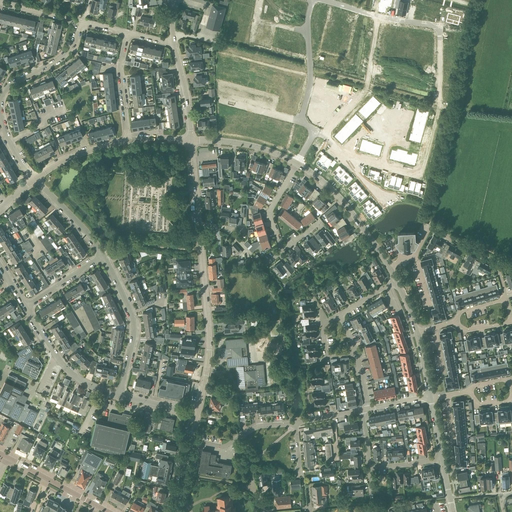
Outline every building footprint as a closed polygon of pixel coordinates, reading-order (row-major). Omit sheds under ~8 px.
[(102,2),(93,0),(92,0),(90,12),(97,14),(99,5),(101,5),(102,2)] [(138,0),(139,4),(137,4),(137,7),(142,8),(148,8),(147,3),(148,3),(147,0),(138,0)] [(379,7),(378,12),(385,13),(386,8),(387,9),(388,7),(391,7),(392,0),(385,0),(382,0),(380,0),(380,3),(379,2),(378,7),(379,7)] [(396,0),(395,4),(399,5),(398,8),(397,13),(406,15),(408,3),(400,1),(400,0),(396,0)] [(108,3),(106,10),(109,11),(108,17),(115,18),(118,6),(108,3)] [(118,6),(115,18),(122,20),(124,14),(127,14),(128,10),(128,5),(125,4),(124,7),(123,7),(118,6)] [(213,4),(207,26),(219,29),(225,7),(213,4)] [(414,4),(412,15),(420,17),(422,6),(414,4)] [(432,8),(429,19),(437,21),(439,14),(440,10),(432,8)] [(182,16),(194,20),(195,13),(184,10),(182,16)] [(448,13),(446,22),(458,26),(461,16),(448,13)] [(10,21),(12,15),(6,14),(5,20),(3,19),(3,22),(8,24),(9,21),(10,21)] [(194,22),(192,30),(196,31),(198,24),(200,15),(199,15),(196,14),(194,20),(194,22)] [(16,23),(18,17),(12,15),(10,21),(9,21),(8,24),(14,25),(15,22),(16,23)] [(335,16),(334,23),(341,25),(343,18),(335,16)] [(18,17),(16,23),(15,22),(14,25),(20,27),(21,24),(22,24),(24,18),(18,17)] [(155,20),(142,17),(140,24),(153,27),(155,20)] [(24,18),(22,24),(21,24),(20,27),(25,28),(26,28),(26,24),(28,25),(29,20),(24,18)] [(181,20),(179,27),(186,29),(188,22),(186,21),(187,19),(183,18),(183,20),(181,20)] [(343,18),(341,25),(348,27),(350,20),(343,18)] [(26,28),(25,28),(25,30),(32,32),(32,36),(35,37),(37,27),(34,26),(35,21),(29,20),(28,25),(26,24),(26,28)] [(61,31),(62,25),(53,22),(52,28),(61,31)] [(334,23),(332,29),(339,31),(341,25),(334,23)] [(341,25),(339,31),(346,33),(348,27),(341,25)] [(276,27),(272,43),(278,45),(282,32),(279,31),(280,28),(276,27)] [(59,36),(61,31),(52,28),(50,34),(59,36)] [(332,29),(330,35),(337,37),(339,31),(332,29)] [(339,31),(337,37),(345,39),(346,33),(339,31)] [(282,32),(278,45),(284,47),(288,33),(282,32)] [(288,33),(284,47),(291,49),(294,35),(288,33)] [(294,35),(291,49),(297,50),(302,34),(298,33),(297,36),(294,35)] [(58,42),(59,36),(50,34),(49,40),(58,42)] [(87,34),(86,36),(84,45),(83,47),(89,49),(90,48),(90,46),(92,37),(90,37),(90,35),(87,34)] [(418,34),(418,44),(429,44),(429,38),(427,38),(427,34),(418,34)] [(330,35),(328,42),(336,44),(337,37),(330,35)] [(446,39),(446,50),(452,50),(453,39),(456,39),(456,35),(449,35),(449,39),(446,39)] [(95,49),(96,47),(96,48),(98,38),(92,37),(90,46),(90,48),(95,49)] [(337,37),(336,44),(343,46),(345,39),(337,37)] [(102,49),(104,40),(98,38),(96,48),(102,49)] [(108,41),(108,40),(107,39),(105,38),(104,39),(104,40),(102,49),(108,50),(110,41),(108,41)] [(57,48),(58,42),(49,40),(47,46),(57,48)] [(108,50),(114,52),(114,51),(115,52),(116,48),(115,48),(116,43),(113,42),(113,40),(110,40),(110,41),(108,50)] [(328,42),(327,48),(334,50),(336,44),(328,42)] [(130,53),(136,54),(139,45),(133,43),(130,53)] [(336,44),(334,50),(341,52),(343,46),(336,44)] [(418,44),(418,53),(427,53),(427,49),(429,49),(429,44),(418,44)] [(57,48),(47,46),(44,45),(43,51),(55,54),(57,48)] [(142,58),(142,55),(144,46),(139,45),(136,54),(136,56),(142,58)] [(187,54),(187,55),(194,54),(195,58),(202,57),(201,47),(195,47),(195,45),(190,45),(190,48),(187,48),(187,49),(186,49),(187,54)] [(148,57),(150,48),(144,46),(142,55),(148,57)] [(154,58),(156,49),(150,48),(148,57),(154,58)] [(156,49),(154,58),(153,61),(155,62),(156,59),(160,60),(160,59),(163,60),(165,51),(161,50),(156,49)] [(34,58),(31,50),(25,52),(28,60),(34,58)] [(19,54),(22,62),(28,60),(25,52),(19,54)] [(22,62),(19,54),(13,56),(16,64),(22,62)] [(10,67),(16,64),(13,56),(8,58),(7,56),(4,57),(6,63),(9,62),(10,67)] [(418,56),(418,65),(429,65),(429,60),(427,60),(427,56),(418,56)] [(221,57),(218,67),(223,69),(226,58),(221,57)] [(86,67),(85,65),(79,58),(75,62),(80,69),(82,72),(83,71),(84,69),(86,67)] [(190,70),(194,70),(194,71),(199,71),(199,69),(203,69),(203,64),(202,65),(202,58),(195,59),(195,62),(190,63),(190,66),(189,66),(190,70)] [(80,69),(75,62),(70,66),(76,73),(80,69)] [(246,63),(243,74),(248,75),(251,65),(246,63)] [(77,75),(76,73),(70,66),(69,65),(64,68),(65,70),(71,77),(72,79),(77,75)] [(253,65),(250,76),(256,77),(258,67),(253,65)] [(418,65),(418,75),(427,75),(427,71),(429,71),(429,65),(418,65)] [(162,68),(156,68),(156,71),(158,71),(159,78),(162,78),(163,82),(173,80),(172,74),(163,75),(162,68)] [(61,73),(66,81),(71,77),(65,70),(61,73)] [(207,72),(202,72),(195,73),(196,76),(196,78),(194,79),(194,80),(193,80),(194,84),(195,85),(205,84),(204,78),(201,78),(201,76),(207,75),(207,72)] [(278,72),(275,83),(280,84),(283,74),(278,72)] [(59,73),(55,76),(63,86),(68,82),(66,81),(61,73),(60,74),(59,73)] [(423,79),(416,79),(416,82),(420,82),(420,89),(431,89),(431,82),(423,82),(423,79)] [(47,83),(50,91),(56,89),(52,80),(47,83)] [(163,82),(160,82),(161,86),(162,93),(164,93),(169,92),(168,88),(174,87),(173,80),(163,82)] [(41,83),(41,85),(44,93),(50,91),(47,83),(44,83),(44,82),(41,83)] [(35,87),(39,96),(44,93),(41,85),(35,87)] [(39,96),(35,87),(30,89),(33,98),(39,96)] [(163,94),(163,98),(164,98),(165,104),(166,104),(176,102),(175,96),(171,97),(170,93),(163,94)] [(373,96),(370,100),(377,107),(381,104),(373,96)] [(212,107),(212,98),(201,99),(200,100),(200,102),(201,102),(201,106),(205,105),(205,106),(209,106),(210,113),(214,112),(213,107),(212,107)] [(370,100),(366,104),(373,111),(377,107),(370,100)] [(366,104),(362,108),(370,115),(373,111),(366,104)] [(362,108),(359,111),(366,119),(370,115),(362,108)] [(417,116),(427,119),(429,112),(419,109),(417,116)] [(11,113),(12,119),(22,117),(24,116),(23,110),(20,111),(11,113)] [(356,114),(352,118),(360,125),(363,122),(356,114)] [(209,120),(198,122),(199,129),(210,128),(210,126),(217,125),(216,116),(210,116),(210,122),(209,122),(209,120)] [(415,122),(425,125),(427,119),(417,116),(415,122)] [(221,118),(221,127),(225,127),(224,129),(230,130),(231,119),(221,118)] [(352,118),(349,122),(356,129),(360,125),(352,118)] [(231,119),(230,130),(236,130),(236,128),(240,128),(241,120),(231,119)] [(245,121),(243,129),(247,130),(246,132),(252,133),(254,123),(245,121)] [(349,122),(345,126),(353,133),(356,129),(349,122)] [(414,128),(424,131),(425,125),(415,122),(414,128)] [(254,123),(252,133),(257,135),(258,132),(262,133),(264,125),(254,123)] [(269,125),(267,131),(271,133),(268,139),(274,141),(278,131),(272,129),(273,126),(269,125)] [(106,128),(108,137),(114,135),(116,134),(114,127),(112,127),(112,126),(106,128)] [(345,126),(342,129),(349,137),(353,133),(345,126)] [(100,130),(103,139),(108,137),(106,128),(100,130)] [(412,134),(422,137),(424,131),(414,128),(412,134)] [(74,131),(77,140),(83,138),(80,129),(74,131)] [(342,129),(338,133),(346,140),(349,137),(342,129)] [(103,139),(100,130),(94,131),(97,140),(103,139)] [(69,133),(72,142),(77,140),(74,131),(69,133)] [(97,140),(94,131),(88,133),(91,142),(97,140)] [(278,131),(274,141),(280,143),(282,137),(286,138),(288,132),(284,131),(283,133),(278,131)] [(63,135),(66,144),(72,142),(69,133),(63,135)] [(338,133),(334,137),(342,144),(346,140),(338,133)] [(422,137),(412,134),(410,140),(420,143),(422,137)] [(66,144),(63,135),(57,137),(60,146),(66,144)] [(54,140),(50,143),(50,144),(46,147),(45,147),(50,156),(55,153),(53,149),(57,148),(54,140)] [(45,147),(40,150),(44,158),(50,156),(45,147)] [(36,149),(37,151),(34,153),(39,161),(44,158),(40,150),(38,148),(36,149)] [(395,160),(397,151),(392,150),(390,149),(388,154),(391,154),(389,159),(395,160)] [(321,167),(327,158),(322,155),(324,153),(321,150),(317,156),(320,158),(316,163),(321,167)] [(409,165),(415,166),(417,157),(412,155),(409,164),(409,165)] [(0,165),(1,166),(8,162),(5,156),(0,159),(0,165)] [(218,157),(218,170),(222,170),(222,168),(222,167),(228,167),(228,168),(229,168),(229,162),(232,162),(232,159),(229,159),(229,156),(223,156),(223,157),(221,157),(221,156),(221,158),(218,158),(218,157)] [(244,170),(245,158),(236,158),(235,169),(244,170)] [(332,162),(327,158),(321,167),(326,171),(330,166),(333,168),(337,163),(334,160),(332,162)] [(251,161),(249,168),(258,171),(260,163),(255,161),(251,160),(251,161)] [(4,172),(11,167),(8,162),(1,166),(4,172)] [(216,172),(216,167),(217,167),(216,162),(202,164),(202,169),(203,169),(204,177),(203,177),(204,182),(214,181),(214,180),(217,180),(216,174),(213,175),(213,176),(209,176),(209,173),(216,172)] [(260,163),(258,171),(266,173),(269,166),(265,165),(266,164),(260,163)] [(337,181),(345,173),(340,169),(342,167),(339,165),(335,169),(337,172),(332,177),(337,181)] [(269,166),(266,173),(270,175),(269,177),(273,179),(274,177),(278,169),(273,167),(272,168),(269,166)] [(11,167),(4,172),(7,177),(15,173),(11,167)] [(273,179),(273,180),(278,182),(279,179),(282,181),(286,175),(286,174),(282,173),(283,172),(278,169),(274,177),(273,179)] [(368,175),(378,178),(377,182),(381,183),(382,176),(379,175),(380,172),(370,169),(368,175)] [(15,173),(7,177),(10,182),(18,178),(15,173)] [(349,178),(345,173),(337,181),(342,186),(347,181),(349,183),(354,178),(351,176),(349,178)] [(388,185),(394,187),(397,176),(390,175),(389,181),(385,180),(383,187),(387,188),(388,185)] [(397,176),(394,187),(400,189),(399,191),(403,192),(404,185),(401,185),(403,178),(397,176)] [(413,192),(416,182),(410,180),(408,186),(404,185),(403,192),(406,193),(407,190),(413,192)] [(352,197),(360,190),(356,185),(358,183),(355,181),(350,185),(353,188),(347,192),(348,193),(350,196),(351,196),(352,197)] [(416,182),(413,192),(419,194),(418,196),(422,197),(424,191),(420,190),(422,183),(416,181),(416,182)] [(303,195),(308,188),(301,182),(299,185),(296,183),(293,188),(295,190),(296,189),(299,191),(297,194),(301,197),(303,195)] [(272,189),(265,185),(262,190),(269,194),(272,189)] [(259,194),(260,194),(267,199),(269,194),(262,190),(260,188),(259,190),(260,191),(259,194)] [(312,192),(313,191),(308,188),(303,195),(310,200),(315,195),(312,192)] [(360,190),(352,197),(356,202),(361,198),(363,200),(368,196),(366,193),(364,195),(360,190)] [(208,197),(206,197),(207,200),(206,200),(206,204),(206,205),(206,207),(207,207),(207,208),(215,207),(213,197),(215,197),(214,191),(207,192),(208,197)] [(255,198),(257,199),(264,203),(267,199),(260,194),(258,197),(256,196),(255,198)] [(284,199),(291,203),(294,198),(287,194),(284,199)] [(33,207),(39,201),(35,196),(32,199),(28,195),(23,201),(26,204),(29,202),(33,207)] [(315,195),(310,200),(317,206),(322,200),(318,196),(317,197),(315,195)] [(365,214),(374,208),(370,202),(372,201),(370,198),(365,202),(367,205),(361,209),(362,210),(364,213),(365,214)] [(257,199),(254,204),(253,206),(248,205),(248,208),(252,209),(257,210),(257,207),(258,206),(261,208),(264,203),(257,199)] [(291,203),(284,199),(281,205),(288,209),(291,203)] [(325,205),(326,204),(322,200),(317,206),(323,212),(328,207),(325,205)] [(39,201),(33,207),(37,211),(44,205),(39,201)] [(44,205),(37,211),(42,216),(48,209),(44,205)] [(222,207),(220,218),(229,220),(230,213),(231,208),(222,207)] [(20,210),(19,208),(14,212),(24,227),(26,226),(24,223),(25,223),(21,218),(24,216),(25,215),(22,209),(20,210)] [(283,208),(278,214),(283,218),(288,212),(283,208)] [(374,208),(365,214),(369,219),(375,215),(377,218),(382,214),(380,211),(378,213),(374,208)] [(251,215),(253,221),(254,220),(262,218),(260,213),(256,214),(256,213),(257,210),(252,209),(251,211),(253,215),(251,215)] [(332,212),(330,209),(324,214),(330,221),(337,216),(333,211),(332,212)] [(8,215),(13,223),(16,221),(18,223),(17,223),(20,228),(18,229),(18,231),(24,227),(14,212),(13,211),(11,213),(11,214),(8,215)] [(288,222),(293,216),(288,212),(283,218),(288,222)] [(316,219),(311,212),(306,216),(311,222),(316,219)] [(230,213),(229,220),(230,220),(229,225),(236,226),(240,227),(241,220),(237,219),(238,214),(230,213)] [(50,225),(57,219),(53,214),(46,220),(50,225)] [(292,226),(297,220),(293,216),(288,222),(292,226)] [(301,220),(306,226),(311,222),(306,216),(301,220)] [(339,221),(340,220),(337,216),(330,221),(335,228),(341,224),(339,221)] [(50,225),(54,229),(61,224),(57,219),(50,225)] [(297,230),(302,224),(297,220),(292,226),(297,230)] [(265,223),(264,223),(256,226),(257,231),(265,228),(265,226),(266,226),(265,223)] [(64,226),(64,227),(64,226),(61,224),(54,229),(59,234),(66,228),(64,226)] [(340,235),(347,231),(344,226),(343,227),(341,224),(335,228),(340,235)] [(267,228),(257,231),(259,236),(267,233),(269,233),(267,228)] [(9,229),(4,232),(0,235),(0,241),(0,242),(8,237),(10,236),(9,233),(11,232),(9,229)] [(315,235),(323,246),(329,242),(331,245),(336,241),(334,239),(331,234),(328,237),(322,230),(315,235)] [(351,239),(352,239),(357,236),(355,232),(350,235),(347,231),(340,235),(345,243),(351,239)] [(64,237),(68,242),(75,237),(72,232),(64,237)] [(413,248),(415,248),(418,241),(415,240),(415,232),(414,232),(399,233),(399,240),(397,242),(396,242),(400,248),(402,248),(402,250),(413,250),(413,248)] [(441,239),(434,236),(428,247),(431,248),(434,247),(436,248),(437,246),(440,248),(441,249),(439,252),(442,254),(445,248),(441,246),(443,242),(440,241),(441,239)] [(8,237),(0,242),(4,247),(11,243),(8,237)] [(69,249),(72,247),(79,242),(75,237),(68,242),(66,244),(69,249)] [(304,248),(307,251),(308,250),(310,253),(315,249),(317,251),(321,248),(313,237),(304,244),(306,247),(304,248)] [(253,243),(251,245),(255,249),(260,245),(260,244),(261,244),(262,247),(270,245),(268,238),(261,241),(253,243)] [(79,242),(72,247),(73,250),(71,251),(73,254),(82,248),(79,242)] [(11,243),(4,247),(7,253),(15,248),(11,243)] [(243,252),(235,244),(232,247),(239,255),(243,252)] [(458,258),(462,250),(451,244),(447,250),(444,249),(440,257),(445,259),(448,253),(451,254),(450,257),(454,259),(455,256),(458,258)] [(232,256),(231,245),(222,246),(223,257),(232,256)] [(10,258),(18,253),(15,248),(7,253),(10,258)] [(86,249),(84,250),(82,248),(73,254),(75,257),(77,255),(79,258),(81,257),(83,255),(88,252),(86,249)] [(294,252),(288,257),(292,262),(290,264),(291,265),(293,264),(298,260),(299,261),(301,260),(303,263),(308,259),(301,250),(298,252),(296,254),(294,252)] [(12,264),(14,263),(21,259),(20,256),(22,255),(20,252),(18,253),(10,258),(12,260),(11,261),(12,264)] [(123,258),(120,260),(122,266),(130,262),(128,256),(130,255),(129,252),(122,256),(123,258)] [(471,275),(472,272),(474,268),(472,267),(476,258),(469,254),(465,263),(463,263),(462,266),(462,267),(462,268),(464,268),(465,268),(466,266),(469,267),(466,273),(471,275)] [(67,261),(64,256),(61,258),(58,260),(57,257),(54,259),(60,269),(66,265),(64,263),(67,261)] [(209,265),(209,272),(217,271),(219,271),(219,267),(216,267),(216,263),(215,258),(209,259),(210,264),(209,265)] [(423,267),(433,264),(431,258),(421,261),(423,267)] [(61,270),(60,269),(54,259),(49,262),(50,265),(55,272),(58,270),(59,272),(61,270)] [(184,259),(176,260),(178,273),(176,273),(190,272),(189,268),(191,268),(190,265),(190,264),(191,264),(190,262),(190,261),(184,261),(184,259)] [(135,267),(133,261),(130,262),(122,266),(125,271),(135,267)] [(485,263),(482,261),(478,268),(476,266),(476,265),(474,268),(472,272),(477,275),(479,271),(483,273),(485,273),(485,272),(488,273),(492,266),(489,264),(489,263),(486,262),(485,262),(485,263)] [(280,263),(273,268),(280,276),(286,271),(289,275),(294,271),(287,262),(283,266),(280,263)] [(16,264),(17,266),(14,268),(18,273),(25,269),(22,263),(19,265),(18,263),(16,264)] [(50,265),(42,270),(45,274),(46,276),(49,275),(50,275),(55,272),(50,265)] [(139,275),(137,270),(135,267),(125,271),(127,277),(131,276),(132,278),(139,275)] [(21,278),(28,274),(25,269),(18,273),(21,278)] [(90,277),(91,276),(94,280),(101,275),(98,269),(88,275),(90,277)] [(435,269),(434,269),(425,272),(426,274),(425,274),(426,277),(436,274),(435,269)] [(375,276),(374,276),(378,283),(381,282),(382,281),(384,280),(378,270),(374,272),(375,276)] [(190,272),(176,273),(178,273),(178,277),(177,277),(177,280),(179,279),(180,284),(184,284),(184,286),(192,285),(192,279),(190,279),(190,272)] [(367,272),(364,274),(366,277),(359,281),(364,290),(371,286),(367,280),(371,278),(367,272)] [(28,274),(21,278),(24,284),(30,280),(32,279),(28,274)] [(138,279),(140,278),(141,277),(140,274),(139,275),(132,278),(133,280),(130,282),(132,288),(143,284),(144,283),(143,280),(139,281),(138,279)] [(94,280),(97,285),(104,280),(101,275),(94,280)] [(32,279),(30,280),(24,284),(28,289),(35,284),(32,279)] [(94,286),(98,291),(99,294),(105,290),(106,290),(104,288),(108,285),(104,280),(97,285),(94,286)] [(438,280),(435,280),(428,282),(429,285),(428,285),(428,288),(439,285),(438,280)] [(484,288),(488,299),(490,299),(494,298),(489,281),(487,282),(488,287),(484,288)] [(489,281),(494,298),(497,297),(500,296),(500,297),(497,284),(496,284),(493,286),(491,281),(489,281)] [(347,290),(352,299),(359,295),(355,289),(358,287),(355,282),(352,283),(354,286),(347,290)] [(80,294),(85,291),(81,283),(75,287),(80,294)] [(31,294),(38,289),(35,284),(28,289),(31,294)] [(143,284),(132,288),(134,294),(142,290),(145,289),(143,284)] [(477,285),(482,302),(485,301),(485,300),(488,299),(484,288),(480,289),(479,284),(477,285)] [(472,291),(476,303),(478,302),(478,303),(482,302),(477,285),(475,286),(476,290),(472,291)] [(81,297),(80,294),(75,287),(70,290),(74,297),(76,300),(81,297)] [(219,297),(218,292),(225,291),(224,287),(218,288),(215,288),(215,292),(213,292),(213,294),(211,294),(212,303),(216,302),(216,304),(221,304),(220,297),(219,297)] [(340,306),(345,303),(342,296),(344,295),(340,288),(335,291),(336,293),(334,294),(335,297),(336,299),(340,306)] [(460,295),(463,306),(466,305),(466,306),(470,305),(465,288),(463,289),(464,294),(460,295)] [(465,288),(470,305),(473,304),(476,303),(472,291),(468,292),(467,288),(465,288)] [(0,303),(3,301),(1,298),(9,292),(7,289),(0,293),(0,303)] [(69,301),(74,297),(70,290),(64,293),(69,301)] [(102,299),(103,299),(104,301),(112,298),(110,292),(107,293),(105,290),(99,294),(101,297),(100,297),(102,299)] [(142,290),(134,294),(137,299),(145,296),(142,290)] [(442,295),(441,290),(431,293),(432,295),(430,295),(431,298),(442,295)] [(454,297),(457,309),(458,309),(461,308),(461,307),(463,306),(460,295),(456,296),(455,291),(453,292),(454,296),(454,297)] [(190,293),(190,294),(184,295),(184,297),(182,298),(183,302),(194,301),(193,294),(192,294),(192,293),(190,293)] [(434,303),(443,300),(444,301),(446,300),(444,294),(442,295),(431,298),(432,301),(433,301),(434,303)] [(139,308),(144,307),(152,304),(150,301),(147,302),(146,299),(149,298),(148,295),(145,296),(137,299),(139,305),(138,306),(139,308)] [(323,303),(328,313),(335,309),(331,302),(334,301),(330,295),(327,297),(328,300),(323,303)] [(65,305),(67,304),(63,298),(61,299),(60,298),(55,301),(60,309),(65,306),(65,305)] [(105,308),(115,303),(112,298),(104,301),(102,302),(104,305),(103,305),(105,308)] [(385,300),(384,298),(382,299),(377,302),(382,310),(387,307),(383,302),(385,300)] [(306,305),(305,300),(300,301),(301,306),(302,306),(303,313),(304,312),(314,311),(313,304),(306,305)] [(443,300),(434,303),(435,305),(434,306),(434,308),(443,306),(445,306),(444,301),(443,300)] [(60,309),(55,301),(50,305),(54,312),(60,309)] [(194,301),(183,302),(183,310),(189,310),(189,308),(194,307),(194,301)] [(10,302),(5,305),(10,312),(14,319),(17,317),(13,311),(15,309),(10,302)] [(382,310),(377,302),(372,304),(377,313),(382,310)] [(107,314),(118,309),(115,303),(105,308),(104,308),(107,314)] [(368,307),(373,316),(377,313),(372,304),(368,307)] [(10,312),(5,305),(0,308),(0,309),(4,316),(10,312)] [(44,308),(49,315),(54,312),(50,305),(44,308)] [(434,308),(432,309),(433,311),(432,312),(433,315),(444,312),(443,306),(434,308)] [(143,313),(144,319),(153,318),(152,312),(153,312),(153,307),(146,309),(146,312),(143,313)] [(49,315),(44,308),(39,311),(43,319),(49,315)] [(112,318),(120,315),(118,309),(107,314),(110,320),(112,318)] [(315,311),(314,311),(304,312),(304,319),(301,320),(301,323),(302,323),(309,322),(309,319),(315,318),(315,311)] [(354,316),(355,318),(351,320),(353,325),(362,321),(360,316),(363,315),(361,312),(354,316)] [(444,312),(433,315),(434,319),(435,318),(436,321),(443,319),(445,319),(445,318),(446,318),(444,312)] [(466,322),(484,318),(485,323),(487,323),(485,314),(465,319),(466,322)] [(114,324),(115,326),(125,325),(120,315),(112,318),(115,324),(114,324)] [(239,328),(241,327),(243,325),(242,324),(244,324),(243,320),(235,320),(236,323),(230,324),(231,333),(234,333),(234,331),(240,331),(239,328)] [(362,321),(353,325),(355,330),(358,329),(365,326),(364,325),(362,321)] [(20,325),(18,322),(9,328),(11,330),(14,329),(17,334),(24,329),(21,324),(20,325)] [(307,332),(316,331),(317,331),(316,324),(309,325),(309,322),(302,323),(302,326),(306,325),(307,332)] [(58,324),(51,328),(54,333),(61,329),(58,324)] [(360,334),(369,329),(367,324),(364,325),(365,326),(358,329),(360,334)] [(123,329),(123,333),(124,333),(125,325),(115,326),(115,328),(123,329)] [(20,340),(28,335),(24,329),(17,334),(20,340)] [(61,329),(54,333),(57,339),(65,334),(61,329)] [(362,339),(371,334),(369,329),(360,334),(362,339)] [(502,343),(503,345),(506,345),(511,344),(511,343),(509,330),(506,330),(506,332),(503,332),(504,334),(501,334),(502,343)] [(306,336),(303,336),(304,342),(310,342),(309,339),(316,338),(316,331),(307,332),(305,332),(306,336)] [(441,339),(452,337),(451,331),(450,331),(449,331),(447,331),(447,332),(440,333),(441,339)] [(493,345),(491,333),(488,334),(488,335),(485,336),(485,337),(482,338),(484,348),(488,348),(488,349),(494,347),(494,345),(493,345)] [(495,333),(491,333),(493,345),(494,345),(499,344),(499,346),(503,345),(502,343),(501,334),(498,335),(497,333),(495,334),(495,333)] [(61,344),(68,339),(65,334),(57,339),(61,344)] [(368,342),(369,344),(376,342),(375,339),(374,339),(371,334),(362,339),(365,344),(368,342)] [(28,335),(20,340),(24,345),(21,346),(23,349),(29,345),(28,342),(31,340),(28,335)] [(484,348),(482,338),(479,338),(479,337),(477,337),(476,336),(473,337),(475,349),(475,351),(482,350),(481,349),(484,348)] [(467,341),(464,341),(466,352),(470,351),(469,350),(475,349),(473,337),(469,337),(469,339),(467,339),(467,341)] [(68,339),(61,344),(64,349),(63,350),(66,354),(71,350),(78,344),(76,341),(74,343),(70,338),(68,339)] [(179,347),(194,348),(195,344),(196,344),(196,339),(194,339),(194,340),(192,340),(192,339),(187,338),(187,339),(183,339),(183,344),(179,344),(179,347)] [(228,367),(237,366),(248,365),(246,338),(226,340),(227,348),(221,349),(222,356),(222,358),(227,358),(228,367)] [(80,342),(78,344),(71,350),(73,352),(71,355),(75,360),(81,353),(77,349),(79,347),(82,344),(80,342)] [(144,349),(153,350),(154,344),(146,342),(144,349)] [(302,346),(307,345),(307,352),(309,352),(318,351),(317,344),(310,345),(310,342),(304,342),(304,343),(302,343),(302,346)] [(29,358),(29,357),(33,350),(29,345),(23,349),(29,358)] [(118,354),(119,354),(120,348),(112,346),(111,352),(110,352),(110,353),(107,352),(107,355),(117,358),(117,357),(118,354)] [(194,348),(179,347),(179,349),(182,350),(182,355),(185,355),(185,356),(190,357),(190,356),(192,356),(192,357),(194,357),(195,352),(194,352),(194,348)] [(23,349),(17,353),(19,356),(14,365),(23,369),(29,358),(23,349)] [(379,349),(367,352),(369,357),(378,355),(378,351),(380,351),(379,349)] [(36,378),(41,367),(42,364),(33,350),(29,357),(29,358),(23,369),(22,372),(36,378)] [(317,358),(320,358),(319,351),(318,351),(309,352),(309,359),(306,359),(306,362),(313,362),(317,361),(317,358)] [(80,364),(86,358),(81,353),(75,360),(80,364)] [(84,368),(85,368),(85,369),(88,367),(90,369),(94,362),(94,361),(92,360),(90,362),(86,358),(80,364),(84,368)] [(501,364),(503,375),(509,374),(510,375),(508,363),(507,363),(507,358),(504,359),(505,363),(501,364)] [(178,366),(177,370),(185,372),(193,373),(194,365),(187,364),(187,360),(179,359),(177,366),(178,366)] [(371,367),(381,365),(380,362),(383,361),(382,359),(370,362),(371,367)] [(494,361),(497,376),(503,375),(501,364),(497,365),(496,360),(494,361)] [(140,367),(149,369),(150,363),(142,361),(140,367)] [(489,366),(491,377),(497,376),(494,361),(492,361),(493,366),(489,366)] [(103,364),(97,363),(97,362),(94,362),(90,369),(91,369),(90,373),(94,374),(100,375),(102,367),(103,364)] [(103,378),(106,379),(108,368),(105,367),(106,363),(103,363),(103,364),(102,367),(100,375),(103,376),(103,378)] [(476,369),(478,380),(485,378),(482,363),(479,363),(480,368),(476,369)] [(482,363),(485,378),(491,377),(489,366),(485,367),(484,363),(482,363)] [(258,391),(258,385),(265,384),(264,364),(248,365),(237,366),(238,387),(245,386),(246,392),(258,391)] [(478,380),(476,369),(472,369),(472,365),(469,365),(470,370),(472,382),(472,381),(478,380)] [(112,379),(115,370),(108,368),(106,379),(109,379),(109,378),(112,378),(112,379)] [(384,376),(383,372),(385,372),(385,370),(373,373),(374,378),(384,376)] [(323,379),(322,372),(312,373),(312,380),(321,379),(323,379)] [(29,404),(25,402),(28,397),(21,394),(26,383),(9,375),(0,393),(0,410),(22,421),(32,425),(38,412),(28,407),(29,404)] [(450,376),(446,377),(447,379),(445,380),(446,383),(458,381),(457,375),(450,376)] [(142,390),(144,380),(138,378),(136,385),(135,388),(142,390)] [(190,384),(162,378),(159,393),(187,399),(190,386),(190,384)] [(316,390),(323,389),(327,388),(330,388),(330,385),(322,386),(321,379),(312,380),(311,380),(312,387),(316,387),(316,390)] [(144,380),(142,390),(149,391),(151,382),(144,380)] [(458,381),(446,383),(447,387),(448,386),(448,389),(456,388),(458,388),(458,387),(459,387),(458,381)] [(60,397),(62,391),(65,385),(63,384),(63,386),(59,384),(57,388),(58,388),(57,389),(54,388),(52,393),(53,393),(51,398),(55,400),(55,399),(58,400),(60,397)] [(65,393),(64,393),(62,398),(60,397),(58,400),(57,403),(61,405),(61,404),(64,405),(66,400),(67,400),(71,390),(69,389),(69,391),(67,390),(65,393)] [(64,406),(68,408),(68,407),(71,408),(78,393),(76,392),(76,394),(74,393),(72,396),(71,396),(69,401),(67,400),(66,400),(64,405),(64,406)] [(323,392),(312,393),(313,400),(314,400),(323,399),(323,392)] [(74,411),(78,412),(78,411),(85,396),(83,395),(82,397),(79,395),(80,393),(78,393),(71,408),(71,409),(71,408),(74,409),(74,411)] [(212,398),(210,408),(220,409),(221,403),(225,404),(227,404),(227,401),(228,402),(229,399),(233,400),(236,401),(236,397),(234,397),(224,395),(223,397),(219,396),(216,396),(216,398),(213,398),(212,398)] [(88,411),(90,406),(87,405),(87,403),(88,404),(90,400),(86,398),(87,397),(85,396),(78,411),(81,412),(81,414),(85,415),(87,411),(88,411)] [(315,407),(325,406),(325,399),(323,399),(314,400),(315,407)] [(248,404),(250,413),(254,413),(254,414),(258,414),(257,405),(257,402),(254,403),(254,404),(248,404)] [(266,406),(267,414),(271,414),(272,415),(276,415),(275,403),(271,404),(271,405),(266,406)] [(280,413),(285,412),(284,403),(278,404),(278,403),(275,403),(276,415),(280,414),(280,413)] [(243,404),(239,404),(241,416),(245,415),(245,414),(250,413),(248,404),(243,405),(243,404)] [(259,417),(263,416),(263,415),(267,414),(266,406),(261,406),(261,405),(257,405),(258,414),(259,417)] [(500,409),(501,410),(498,411),(498,412),(495,413),(496,421),(496,423),(499,423),(499,424),(506,423),(504,409),(500,409)] [(492,413),(492,411),(489,412),(489,410),(486,411),(487,423),(487,425),(493,425),(493,422),(496,421),(495,413),(492,413)] [(482,411),(482,412),(480,413),(480,414),(474,415),(475,423),(481,423),(487,423),(486,411),(482,411)] [(125,452),(130,429),(129,429),(132,415),(123,413),(123,415),(110,412),(108,422),(98,420),(98,422),(97,421),(91,443),(96,445),(95,448),(120,454),(121,450),(125,452)] [(150,413),(146,412),(142,426),(141,429),(142,429),(142,430),(150,432),(152,425),(155,426),(154,427),(172,431),(173,430),(174,427),(173,427),(175,419),(156,415),(153,414),(150,414),(150,413)] [(398,423),(397,417),(396,418),(395,413),(389,414),(391,423),(392,424),(398,423)] [(0,428),(4,431),(7,426),(8,423),(4,421),(2,423),(0,427),(0,428)] [(349,421),(339,423),(340,427),(344,426),(345,429),(346,433),(349,433),(359,431),(357,423),(350,425),(349,421)] [(4,431),(8,433),(12,426),(8,423),(7,426),(4,431)] [(20,435),(24,427),(20,424),(19,424),(14,432),(20,435)] [(310,436),(315,435),(314,429),(306,431),(304,433),(305,441),(310,441),(310,436)] [(34,440),(21,433),(19,437),(22,438),(18,446),(21,447),(21,448),(28,451),(30,446),(31,444),(32,443),(34,440)] [(345,437),(346,445),(351,445),(351,449),(360,448),(360,441),(352,441),(352,437),(345,437)] [(40,440),(33,453),(36,455),(35,456),(39,458),(40,457),(41,456),(41,457),(44,453),(43,452),(44,450),(47,444),(40,440)] [(164,442),(162,450),(175,453),(177,445),(164,442)] [(485,442),(478,443),(478,449),(481,449),(482,449),(482,453),(486,453),(485,442)] [(383,444),(379,445),(380,448),(378,448),(378,447),(377,446),(375,446),(374,447),(374,448),(373,448),(374,460),(381,460),(380,453),(383,452),(383,444)] [(386,444),(383,444),(383,452),(383,453),(386,452),(387,459),(392,459),(392,449),(386,449),(386,444)] [(59,453),(52,449),(49,455),(48,455),(47,455),(45,459),(46,459),(44,462),(47,463),(46,464),(51,467),(59,453)] [(202,451),(199,471),(206,473),(214,474),(229,476),(231,465),(218,462),(218,458),(216,457),(216,455),(210,454),(211,451),(202,450),(202,451)] [(129,457),(140,460),(141,454),(131,451),(129,457)] [(89,452),(82,464),(78,472),(80,473),(77,478),(78,479),(75,483),(85,488),(87,484),(88,484),(91,479),(90,478),(94,471),(96,472),(103,459),(93,453),(92,454),(89,452)] [(169,456),(157,453),(156,456),(160,457),(160,460),(161,460),(160,465),(172,467),(173,461),(166,460),(166,458),(168,459),(169,456)] [(354,460),(355,466),(361,465),(361,456),(358,456),(358,453),(339,454),(339,459),(351,458),(351,460),(354,460)] [(306,465),(307,465),(308,468),(314,468),(313,465),(316,465),(316,461),(315,461),(315,459),(305,459),(306,465)] [(68,463),(62,460),(59,464),(62,466),(59,472),(58,473),(59,473),(58,474),(60,475),(60,474),(61,475),(61,474),(65,476),(69,469),(65,468),(68,463)] [(151,463),(145,461),(142,472),(149,474),(149,475),(158,476),(163,478),(169,480),(169,479),(172,467),(160,465),(158,464),(157,466),(151,465),(151,463)] [(330,464),(330,467),(322,468),(323,477),(334,476),(333,467),(336,466),(335,463),(330,464)] [(422,471),(424,482),(424,483),(421,483),(422,491),(426,490),(425,486),(427,485),(426,481),(427,481),(426,479),(429,478),(428,468),(428,467),(427,468),(424,468),(424,470),(422,471)] [(433,478),(433,480),(439,479),(438,475),(435,476),(434,468),(431,469),(431,468),(428,468),(429,478),(433,478)] [(362,473),(360,473),(359,470),(348,471),(349,477),(350,477),(350,482),(349,482),(356,482),(356,481),(363,480),(362,473)] [(104,474),(99,471),(96,476),(99,478),(94,488),(101,492),(107,481),(104,479),(105,478),(103,477),(104,474)] [(123,475),(119,472),(113,482),(117,485),(123,475)] [(266,472),(258,473),(260,483),(267,482),(266,472)] [(396,480),(393,480),(394,488),(398,488),(397,483),(404,483),(403,473),(403,472),(396,473),(396,480)] [(470,489),(470,487),(471,486),(470,481),(469,481),(468,478),(470,478),(469,473),(467,473),(467,472),(457,473),(458,480),(460,480),(460,483),(459,483),(461,491),(470,489)] [(418,476),(414,476),(414,477),(410,478),(410,473),(403,473),(404,483),(404,484),(415,483),(415,484),(420,484),(418,476)] [(509,476),(503,476),(503,484),(501,484),(502,487),(503,487),(510,487),(509,476)] [(275,494),(283,493),(282,480),(273,480),(275,494)] [(0,492),(6,495),(9,488),(10,486),(4,482),(2,487),(0,485),(0,492)] [(9,488),(6,495),(10,498),(10,500),(17,502),(21,488),(14,485),(13,490),(9,488)] [(312,487),(314,507),(328,505),(327,496),(322,496),(322,495),(329,495),(328,485),(312,487)] [(352,491),(352,496),(364,496),(363,488),(360,488),(360,485),(347,486),(348,492),(352,491)] [(117,502),(121,495),(117,492),(118,490),(115,489),(114,491),(110,498),(117,502)] [(124,489),(121,495),(117,502),(124,506),(129,499),(128,499),(130,496),(129,495),(131,493),(124,489)] [(36,492),(29,490),(26,498),(25,498),(23,504),(29,506),(31,501),(33,501),(36,492)] [(166,493),(159,491),(157,499),(157,502),(163,503),(164,501),(164,500),(166,493)] [(236,511),(236,508),(236,507),(235,506),(235,507),(233,507),(233,501),(233,496),(230,497),(230,496),(219,497),(219,498),(217,498),(218,505),(216,505),(215,506),(216,506),(216,510),(210,510),(210,506),(204,506),(204,511),(202,511),(236,511)] [(276,497),(277,509),(291,508),(291,496),(276,497)] [(41,507),(39,511),(38,511),(48,511),(53,501),(49,499),(44,508),(41,507)] [(134,502),(130,509),(131,510),(130,510),(133,511),(142,511),(144,507),(145,505),(144,505),(145,503),(138,500),(137,503),(134,502)] [(53,501),(49,511),(51,511),(53,511),(57,506),(58,504),(53,501)] [(153,503),(150,507),(147,511),(163,511),(157,508),(158,506),(153,503)]
